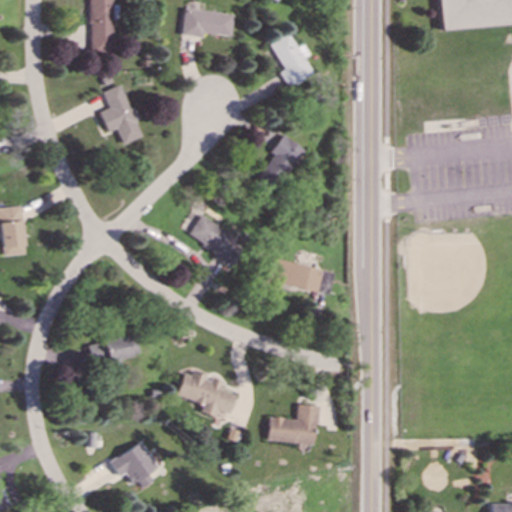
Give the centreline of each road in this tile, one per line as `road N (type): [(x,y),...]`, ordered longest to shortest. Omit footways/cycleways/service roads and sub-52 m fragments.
road 1 (residential): [(31,0),(34,86),(47,139),(104,241),(155,290),(211,325),(340,368)]
road 2 (residential): [(372,0),(371,511)]
road 3 (residential): [(214,111),(187,160),(80,263),(45,317),(33,359),(33,412),(52,475),(79,511)]
